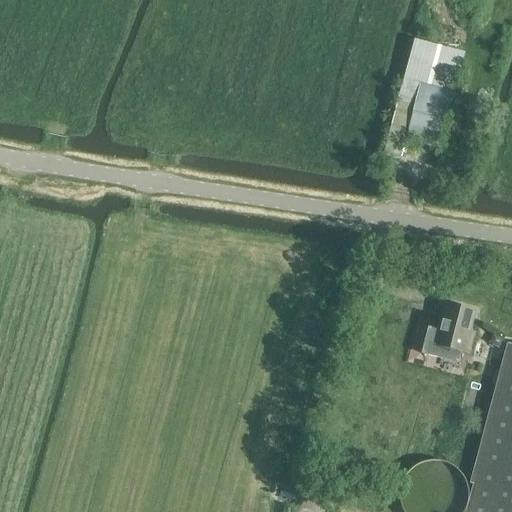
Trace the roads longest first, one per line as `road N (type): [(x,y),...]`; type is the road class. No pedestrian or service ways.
road 1 (tertiary): [(511,230),(0,160)]
road 2 (track): [(113,0),(53,168)]
